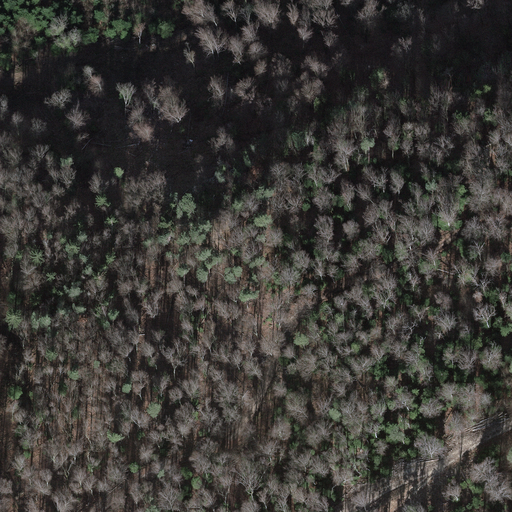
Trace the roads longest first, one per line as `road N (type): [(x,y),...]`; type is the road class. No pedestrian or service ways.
road 1 (track): [(511,216),(318,298),(293,320),(230,439),(143,476),(97,511)]
road 2 (track): [(0,79),(205,34)]
road 3 (track): [(511,421),(469,443),(388,511)]
